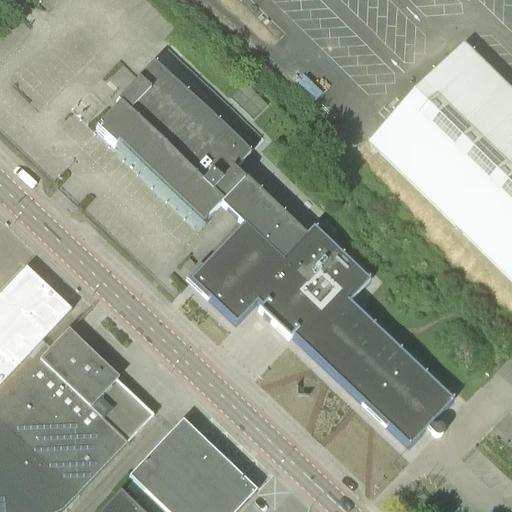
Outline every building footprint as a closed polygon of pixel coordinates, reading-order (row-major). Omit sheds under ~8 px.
[(511,90),(465,45),(370,143),(511,280),(511,90)] [(203,228),(222,207),(245,182),(234,172),(249,157),(153,66),(93,129),(111,147),(115,143),(203,228)] [(243,85),(229,99),(252,121),(266,107),(243,85)] [(199,269),(185,283),(206,304),(209,301),(235,325),(260,300),(265,305),(259,313),(288,340),(295,334),(300,339),(297,342),(363,405),(360,408),(384,431),(387,428),(409,448),(426,430),(433,436),(434,437),(437,438),(439,437),(441,437),(443,434),(443,432),(442,429),(439,427),(437,427),(434,428),(431,425),(434,422),(451,404),(349,305),(369,284),(313,230),(305,238),(245,182),(222,207),(243,227),(201,272),(199,269)] [(0,388),(71,313),(26,270),(0,297),(0,388)] [(0,511),(66,511),(129,445),(128,444),(151,419),(103,373),(104,373),(87,357),(86,358),(65,338),(66,337),(64,336),(0,403),(0,511)] [(130,479),(165,511),(237,511),(255,493),(181,425),(130,479)] [(133,511),(119,498),(105,511),(133,511)]
